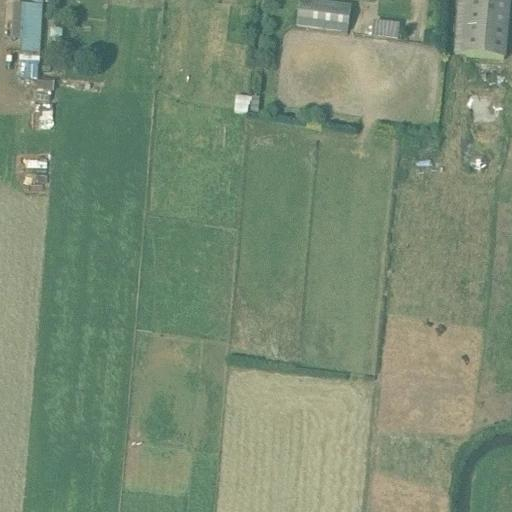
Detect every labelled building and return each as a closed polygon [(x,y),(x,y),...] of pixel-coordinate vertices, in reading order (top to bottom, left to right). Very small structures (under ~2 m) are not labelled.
[(33,0),(33,8),(43,8),(43,0),(33,0)] [(351,7),(301,0),(300,0),(297,28),(347,34),(351,7)] [(509,0),(459,0),(455,57),(504,61),(509,0)] [(14,6),(12,42),(22,43),(21,54),(40,56),(43,8),(33,8),(14,6)] [(399,25),(373,22),(372,38),(398,41),(399,25)]
